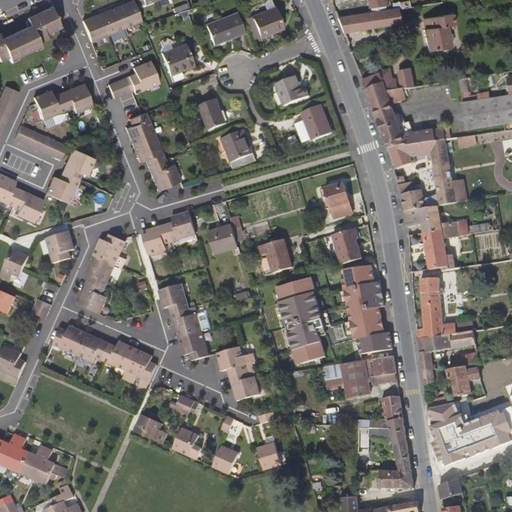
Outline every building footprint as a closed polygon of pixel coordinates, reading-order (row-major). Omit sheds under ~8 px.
[(251,16),(259,37),(260,38),(269,34),(269,32),(282,27),(275,7),(273,7),(271,0),(270,1),(269,0),(264,0),(263,4),(265,10),(251,16)] [(372,12),(386,10),(385,4),(386,4),(384,0),(368,0),(369,7),(371,7),(372,12)] [(141,22),(133,1),(116,8),(124,28),(141,22)] [(60,28),(50,8),(26,19),(30,26),(15,33),(24,53),(39,46),(38,43),(47,39),(45,35),(60,28)] [(124,28),(116,8),(99,14),(107,35),(124,28)] [(338,18),(343,32),(401,22),(399,8),(386,10),(372,12),(338,18)] [(214,45),(245,33),(236,12),(205,24),(214,45)] [(82,21),(90,42),(107,35),(99,14),(82,21)] [(448,25),(455,24),(453,14),(426,18),(428,28),(424,29),(428,52),(451,48),(448,29),(448,25)] [(245,18),(252,39),(259,37),(251,16),(245,18)] [(24,53),(15,33),(0,40),(0,60),(8,57),(9,60),(24,53)] [(170,75),(194,66),(186,44),(162,53),(170,75)] [(135,74),(128,77),(134,90),(135,93),(158,83),(149,61),(132,68),(135,74)] [(365,83),(369,95),(405,89),(415,87),(412,69),(398,72),(400,77),(394,79),(392,69),(363,80),(365,83)] [(284,107),(310,96),(306,87),(302,88),(297,76),(275,84),(284,107)] [(134,90),(128,77),(121,80),(127,93),(134,90)] [(127,93),(121,80),(115,82),(120,96),(127,93)] [(114,99),(119,96),(120,96),(115,82),(108,85),(114,99)] [(92,107),(83,84),(59,94),(66,110),(73,107),(75,113),(92,107)] [(3,93),(16,99),(19,92),(6,86),(3,93)] [(369,95),(374,111),(393,104),(407,100),(405,89),(369,95)] [(43,119),(66,110),(59,94),(53,96),(51,90),(33,97),(43,119)] [(0,98),(0,99),(13,106),(16,99),(3,93),(0,98)] [(503,105),(506,125),(511,123),(511,94),(511,95),(501,97),(503,105)] [(501,97),(498,97),(465,102),(463,103),(468,131),(506,125),(503,105),(501,97)] [(0,107),(10,113),(13,106),(0,99),(0,107)] [(209,130),(226,123),(217,99),(199,106),(209,130)] [(374,111),(378,119),(396,113),(393,104),(374,111)] [(312,141),(333,133),(321,105),(301,113),(304,121),(295,125),(303,143),(311,140),(312,141)] [(0,115),(7,119),(10,113),(0,107),(0,115)] [(126,129),(133,146),(155,137),(145,113),(129,120),(131,126),(126,129)] [(384,138),(388,149),(389,149),(436,142),(434,130),(405,135),(396,113),(378,119),(384,138)] [(14,139),(21,143),(27,129),(21,126),(14,139)] [(436,142),(446,140),(444,128),(434,130),(436,142)] [(34,132),(27,129),(21,143),(28,146),(34,132)] [(243,167),(256,161),(244,129),(221,139),(234,169),(243,165),(243,167)] [(40,135),(34,132),(28,146),(34,149),(40,135)] [(47,138),(40,135),(34,149),(41,152),(47,138)] [(477,135),(458,138),(460,147),(478,144),(477,135)] [(145,161),(148,167),(164,161),(155,137),(133,146),(140,163),(145,161)] [(54,141),(47,138),(41,152),(47,155),(54,141)] [(441,205),(457,203),(452,174),(446,140),(436,142),(389,149),(397,168),(414,163),(413,158),(425,156),(433,155),(434,162),(440,197),(441,205)] [(59,144),(54,141),(47,155),(53,157),(59,144)] [(59,144),(53,157),(60,161),(66,147),(59,144)] [(74,151),(63,174),(79,181),(82,175),(88,178),(95,161),(74,151)] [(426,163),(434,162),(433,155),(425,156),(426,163)] [(170,158),(164,161),(167,167),(173,165),(170,158)] [(158,191),(180,182),(173,165),(167,167),(164,161),(148,167),(158,191)] [(457,203),(473,200),(469,172),(452,174),(457,203)] [(0,201),(13,207),(20,191),(13,188),(15,182),(0,174),(0,201)] [(68,205),(79,181),(63,174),(60,181),(54,178),(47,195),(68,205)] [(403,194),(405,211),(427,207),(425,200),(423,190),(417,191),(414,182),(406,183),(404,176),(398,178),(403,194)] [(334,220),(353,214),(343,183),(325,188),(334,220)] [(44,202),(20,191),(13,207),(20,210),(17,216),(34,223),(44,202)] [(77,205),(81,195),(74,193),(71,203),(77,205)] [(427,207),(441,205),(440,197),(425,200),(427,207)] [(405,211),(408,227),(423,225),(425,234),(445,231),(446,238),(482,232),(493,230),(492,223),(480,225),(469,226),(468,221),(444,225),(441,205),(427,207),(405,211)] [(197,235),(190,212),(172,217),(174,223),(167,226),(171,242),(197,235)] [(234,227),(238,242),(245,240),(238,216),(231,218),(234,227)] [(142,233),(149,256),(166,251),(165,244),(171,242),(167,226),(142,233)] [(240,248),(238,242),(234,227),(218,232),(217,230),(209,233),(215,255),(240,248)] [(356,229),(333,236),(341,265),(362,258),(357,239),(359,239),(356,229)] [(443,271),(456,269),(454,255),(449,257),(446,238),(445,231),(425,234),(431,270),(442,268),(443,271)] [(69,233),(47,239),(54,264),(67,260),(71,259),(69,252),(74,250),(69,233)] [(101,239),(94,256),(115,265),(125,242),(109,235),(107,241),(101,239)] [(285,239),(260,247),(263,257),(268,256),(273,274),(293,268),(285,239)] [(30,257),(12,249),(0,277),(0,278),(9,283),(12,275),(20,278),(23,272),(30,257)] [(89,282),(105,289),(115,265),(94,256),(86,273),(92,275),(89,282)] [(371,267),(344,270),(348,289),(344,289),(354,341),(358,340),(361,355),(392,349),(389,334),(384,335),(380,309),(384,308),(380,283),(375,284),(371,267)] [(311,278),(277,288),(281,303),(279,303),(297,366),(324,358),(316,330),(330,326),(326,312),(320,313),(314,294),(315,294),(311,278)] [(418,331),(420,339),(475,331),(473,321),(457,324),(457,323),(444,324),(441,295),(444,294),(444,289),(441,290),(440,278),(421,280),(424,329),(418,330),(418,331)] [(78,306),(100,315),(108,298),(102,296),(105,289),(89,282),(78,306)] [(170,307),(172,314),(189,309),(182,285),(159,291),(162,303),(164,309),(170,307)] [(0,290),(0,311),(8,315),(16,298),(0,290)] [(35,307),(49,313),(52,306),(38,300),(35,307)] [(46,319),(49,313),(35,307),(33,313),(39,316),(46,319)] [(172,314),(179,339),(202,332),(197,315),(197,314),(191,316),(189,309),(172,314)] [(197,315),(202,332),(211,329),(206,315),(203,313),(197,315)] [(60,329),(53,345),(77,356),(86,334),(70,327),(67,332),(60,329)] [(420,339),(424,370),(434,368),(431,352),(477,345),(475,331),(420,339)] [(192,362),(209,357),(202,332),(179,339),(184,356),(190,354),(192,362)] [(110,345),(86,334),(77,356),(93,363),(96,358),(103,361),(110,345)] [(127,372),(136,350),(119,342),(117,347),(110,345),(103,361),(127,372)] [(0,370),(19,380),(27,363),(19,360),(22,354),(5,347),(0,358),(0,370)] [(240,348),(217,354),(222,372),(228,370),(230,377),(247,372),(240,348)] [(153,357),(136,350),(127,372),(123,380),(134,384),(137,376),(142,378),(139,386),(147,390),(157,366),(151,363),(153,357)] [(473,365),(479,363),(480,363),(478,352),(471,353),(472,357),(473,365)] [(396,374),(393,357),(374,360),(370,360),(372,376),(376,376),(376,377),(396,374)] [(465,366),(467,366),(473,365),(472,357),(464,358),(465,366)] [(455,368),(465,366),(464,358),(454,360),(455,368)] [(351,363),(325,368),(329,390),(345,388),(347,398),(372,394),(369,377),(367,361),(351,363)] [(449,369),(448,369),(454,398),(473,394),(470,381),(481,379),(480,368),(468,370),(467,366),(465,366),(455,368),(449,369)] [(424,370),(426,384),(435,382),(434,368),(424,370)] [(230,377),(237,402),(260,395),(255,377),(249,379),(247,372),(230,377)] [(397,381),(396,374),(376,377),(376,376),(372,376),(374,385),(387,383),(387,382),(397,381)] [(188,399),(182,396),(175,409),(182,412),(188,399)] [(511,396),(510,397),(511,400),(511,406),(473,422),(467,425),(464,416),(463,415),(462,416),(461,413),(457,403),(428,409),(435,426),(432,428),(438,442),(434,443),(441,462),(445,460),(448,466),(466,459),(466,458),(465,456),(472,453),(474,457),(511,441),(511,437),(511,436),(511,396)] [(428,400),(430,408),(452,403),(450,396),(428,400)] [(389,429),(393,446),(408,444),(400,398),(400,397),(382,399),(387,419),(371,419),(370,423),(360,423),(360,428),(370,428),(380,429),(389,429)] [(188,416),(195,402),(188,399),(182,412),(188,416)] [(274,413),(260,417),(261,424),(276,420),(274,413)] [(469,414),(464,416),(467,425),(473,422),(469,414)] [(135,432),(163,445),(168,434),(160,431),(163,425),(142,415),(135,432)] [(228,434),(235,420),(228,416),(222,431),(228,434)] [(349,428),(360,428),(360,423),(360,419),(349,419),(349,428)] [(370,428),(360,428),(358,453),(369,453),(370,436),(370,428)] [(173,449),(198,461),(203,449),(195,446),(199,436),(182,429),(173,449)] [(0,441),(0,464),(7,468),(20,438),(14,436),(10,445),(3,442),(0,441)] [(264,471),(282,465),(276,444),(274,437),(266,439),(268,446),(258,449),(264,471)] [(26,441),(20,438),(7,468),(21,474),(29,454),(22,451),(26,441)] [(409,450),(408,444),(393,446),(395,455),(397,463),(399,471),(402,471),(402,473),(412,473),(409,450)] [(47,450),(41,447),(36,457),(29,454),(21,474),(34,480),(47,450)] [(213,467),(230,475),(239,454),(222,447),(213,467)] [(198,461),(203,463),(208,451),(203,449),(198,461)] [(64,479),(68,471),(49,463),(53,453),(47,450),(34,480),(47,485),(52,473),(64,479)] [(507,461),(495,465),(497,470),(509,466),(507,461)] [(491,467),(485,469),(486,476),(493,473),(491,467)] [(415,490),(412,473),(402,473),(402,471),(399,471),(382,470),(381,489),(415,490)] [(440,485),(443,500),(464,493),(461,479),(440,485)] [(73,498),(68,486),(60,489),(63,495),(66,501),(73,498)] [(349,493),(342,494),(343,499),(341,499),(342,511),(386,511),(386,507),(359,511),(357,492),(349,492),(349,493)] [(78,511),(80,511),(77,505),(67,510),(64,502),(66,501),(63,495),(48,502),(48,503),(39,507),(38,511),(78,511)] [(0,501),(0,508),(1,509),(14,503),(11,496),(0,501)] [(420,511),(419,501),(386,507),(386,511),(420,511)] [(14,503),(1,509),(1,511),(10,511),(17,509),(14,503)]
